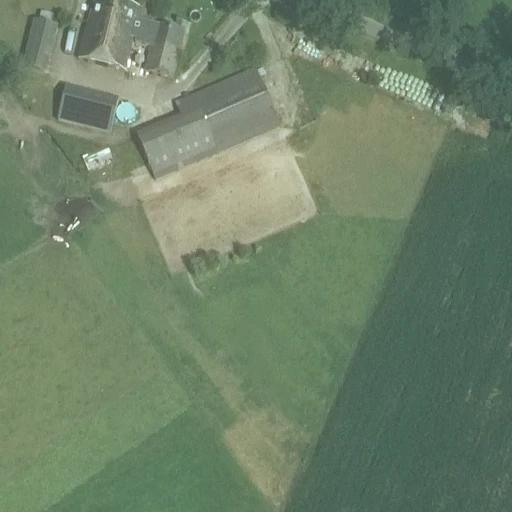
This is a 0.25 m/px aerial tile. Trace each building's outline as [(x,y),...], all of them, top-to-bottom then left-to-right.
[(144,74),(173,81),(185,33),(136,21),(139,9),(101,0),(94,0),(89,24),(87,24),(78,59),(124,71),(131,39),(136,40),(135,44),(150,48),(144,74)] [(20,70),(46,76),(57,29),(32,23),(20,70)] [(136,136),(156,182),(280,129),(255,70),(175,105),(181,117),(136,136)] [(397,81),(390,94),(413,106),(420,93),(397,81)] [(57,122),(110,135),(119,100),(66,87),(57,122)] [(96,174),(118,173),(117,155),(95,156),(96,174)]
